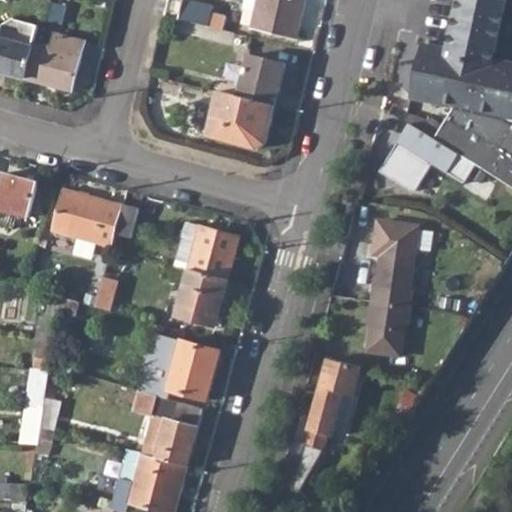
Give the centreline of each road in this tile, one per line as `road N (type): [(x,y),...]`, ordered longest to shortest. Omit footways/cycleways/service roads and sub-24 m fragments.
road 1 (residential): [(313,209),(229,511)]
road 2 (residential): [(101,155),(313,209)]
road 3 (residential): [(364,0),(313,209)]
road 4 (secondary): [(511,342),(404,511)]
road 5 (residential): [(140,0),(101,155)]
road 6 (secondary): [(428,511),(511,381)]
